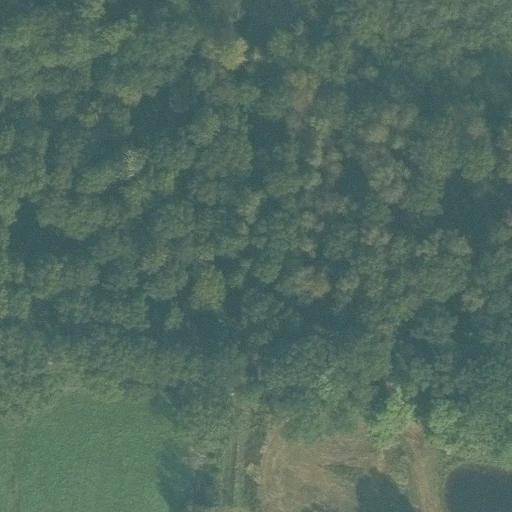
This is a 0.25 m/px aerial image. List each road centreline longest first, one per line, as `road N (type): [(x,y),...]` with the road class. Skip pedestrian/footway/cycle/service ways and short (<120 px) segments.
road 1 (track): [(138,0),(257,115),(511,112)]
road 2 (track): [(0,352),(243,373),(228,511)]
road 3 (track): [(257,115),(243,373)]
